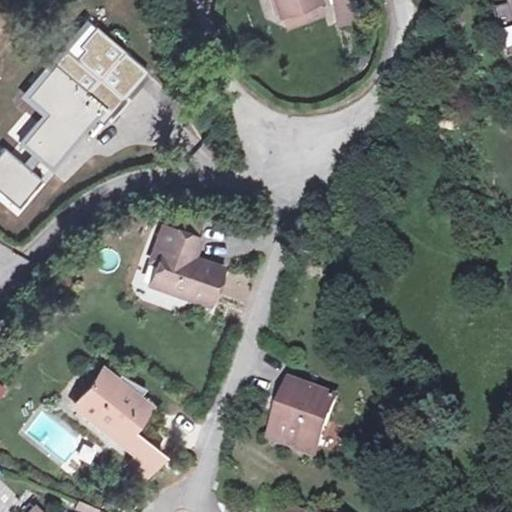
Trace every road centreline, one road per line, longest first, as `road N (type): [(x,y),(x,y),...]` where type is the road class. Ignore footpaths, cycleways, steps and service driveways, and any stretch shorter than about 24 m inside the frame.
road 1 (residential): [(189,511),(246,346),(289,163)]
road 2 (residential): [(289,163),(325,150),(352,126),(398,60),(411,24),(404,0)]
road 3 (residential): [(194,0),(263,154),(289,163)]
